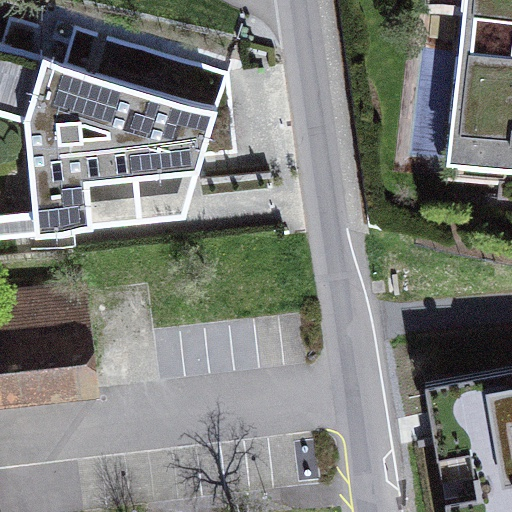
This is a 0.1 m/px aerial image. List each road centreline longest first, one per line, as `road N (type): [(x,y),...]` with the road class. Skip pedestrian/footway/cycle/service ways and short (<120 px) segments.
road 1 (residential): [(307,0),(375,511)]
road 2 (unknown): [(358,383),(0,434)]
